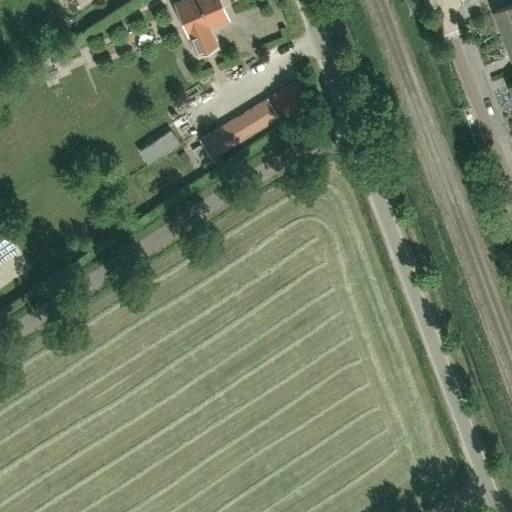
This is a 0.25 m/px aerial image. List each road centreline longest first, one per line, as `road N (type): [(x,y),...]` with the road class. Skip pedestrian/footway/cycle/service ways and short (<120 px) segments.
road 1 (unclassified): [(497,511),(302,0)]
road 2 (residential): [(511,197),(439,0)]
